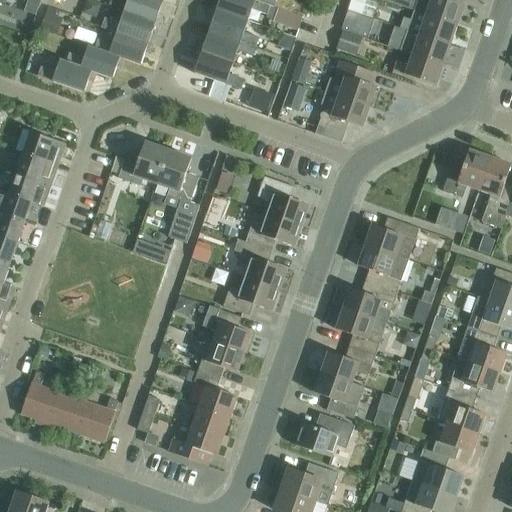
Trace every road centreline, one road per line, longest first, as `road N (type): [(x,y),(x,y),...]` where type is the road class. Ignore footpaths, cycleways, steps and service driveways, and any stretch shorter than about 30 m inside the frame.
road 1 (residential): [(225,511),(240,494),(354,160)]
road 2 (residential): [(0,423),(23,357),(19,321),(93,119)]
road 3 (residential): [(107,484),(183,252)]
road 4 (residential): [(354,160),(160,88)]
road 5 (residential): [(354,160),(473,117)]
road 6 (residential): [(473,117),(511,0)]
